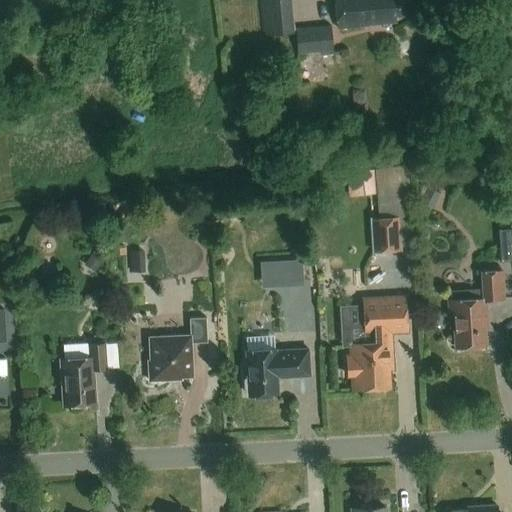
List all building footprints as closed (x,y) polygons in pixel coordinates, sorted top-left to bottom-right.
[(267,0),(270,32),(299,30),(296,0),(267,0)] [(396,15),(402,15),(400,0),(335,0),(338,29),(370,26),(370,25),(396,22),(396,15)] [(333,56),(331,29),(294,32),(296,54),(320,52),(320,57),(333,56)] [(405,166),(384,164),(380,209),(401,210),(402,204),(388,203),(388,197),(403,199),(405,166)] [(346,173),(350,197),(378,193),(375,169),(346,173)] [(400,217),(374,219),(376,251),(402,249),(400,217)] [(511,262),(511,231),(511,230),(499,231),(501,263),(511,262)] [(93,251),(87,261),(97,268),(104,258),(93,251)] [(145,272),(144,251),(130,251),(130,272),(145,272)] [(301,259),(259,261),(261,287),(303,285),(301,259)] [(454,315),(456,348),(487,346),(486,329),(489,329),(487,301),(505,300),(503,271),(482,272),(483,290),(451,292),(452,300),(448,300),(449,315),(454,315)] [(390,359),(393,359),(392,333),(407,332),(405,297),(364,299),(366,334),(372,334),(372,343),(350,344),(351,356),(347,356),(349,390),(391,388),(390,359)] [(193,377),(191,343),(208,343),(207,318),(190,319),(191,336),(150,338),(151,361),(148,361),(149,382),(170,381),(170,378),(193,377)] [(94,369),(107,369),(105,344),(89,345),(90,358),(60,359),(63,406),(96,404),(94,369)] [(249,395),(279,394),(278,378),(310,376),(309,349),(288,350),(288,352),(276,352),(276,350),(246,351),(248,378),(245,380),(246,390),(249,392),(249,395)]
